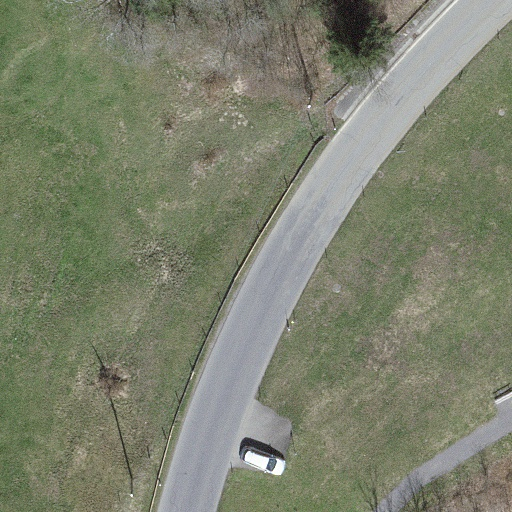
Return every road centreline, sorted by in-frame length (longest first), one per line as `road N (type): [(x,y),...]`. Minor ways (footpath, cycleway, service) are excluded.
road 1 (tertiary): [(185,511),(211,409),(290,239),(400,91),(494,0)]
road 2 (track): [(392,511),(429,467),(511,395)]
